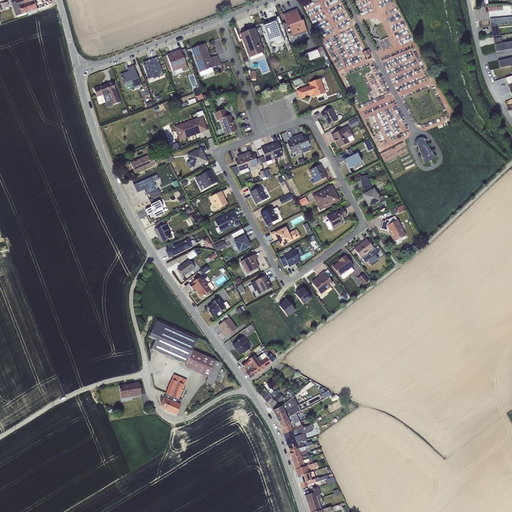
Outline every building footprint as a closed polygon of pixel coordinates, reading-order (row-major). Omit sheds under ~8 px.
[(25,0),(23,1),(27,13),(37,9),(33,0),(25,0)] [(33,0),(37,9),(52,4),(50,0),(33,0)] [(27,13),(23,1),(16,4),(15,2),(11,3),(16,16),(22,14),(22,15),(27,13)] [(297,9),(283,14),(287,26),(285,27),(291,43),(309,37),(303,20),(301,21),(297,9)] [(498,25),(511,23),(511,16),(490,19),(490,26),(498,25)] [(265,25),(265,23),(260,25),(261,27),(263,32),(265,32),(265,34),(269,43),(275,41),(276,45),(284,42),(276,21),(265,25)] [(498,25),(490,26),(492,37),(499,36),(498,25)] [(254,29),(240,34),(242,39),(243,39),(244,42),(243,43),(250,60),(263,55),(262,53),(263,52),(254,29)] [(511,41),(502,43),(495,45),(496,52),(511,48),(511,41)] [(205,44),(191,49),(201,76),(213,72),(212,68),(216,67),(219,73),(223,72),(217,56),(207,59),(206,55),(208,55),(206,50),(207,50),(205,44)] [(321,47),(301,55),(304,62),(325,54),(321,47)] [(185,62),(181,50),(174,53),(174,54),(171,55),(170,54),(166,55),(173,72),(182,69),(183,72),(188,70),(185,62)] [(149,61),(143,63),(149,79),(154,77),(154,79),(163,75),(157,57),(151,59),(152,61),(149,62),(149,61)] [(511,57),(498,61),(500,68),(511,65),(511,57)] [(129,72),(120,75),(124,87),(132,84),(135,89),(141,87),(133,66),(127,68),(129,72)] [(301,78),(292,81),(294,86),(303,83),(301,78)] [(310,86),(303,89),(306,97),(311,95),(311,93),(313,92),(314,96),(325,92),(320,79),(308,83),(310,86)] [(112,82),(93,89),(96,97),(102,95),(107,107),(120,102),(112,82)] [(306,97),(303,89),(303,88),(296,90),(299,100),(306,97)] [(331,108),(321,114),(323,118),(324,117),(328,125),(337,120),(331,108)] [(224,110),(214,113),(217,121),(219,120),(226,136),(236,132),(230,116),(226,117),(224,110)] [(197,118),(177,125),(181,137),(185,136),(185,137),(188,137),(189,136),(190,136),(190,135),(191,135),(192,134),(193,134),(194,134),(195,134),(198,133),(197,131),(205,128),(200,116),(202,116),(204,115),(202,111),(196,113),(197,118)] [(181,137),(177,125),(174,126),(179,141),(207,131),(202,116),(200,116),(205,128),(197,131),(198,133),(195,134),(194,134),(193,134),(192,134),(191,135),(190,135),(190,136),(189,136),(188,137),(185,137),(185,136),(181,137)] [(355,118),(348,122),(351,128),(359,124),(355,118)] [(342,130),(331,135),(338,148),(349,143),(349,142),(354,140),(352,136),(352,135),(348,126),(341,129),(342,130)] [(302,134),(295,137),(300,150),(302,154),(311,150),(309,146),(310,146),(306,136),(303,137),(302,134)] [(300,150),(295,137),(289,139),(290,142),(287,143),(291,154),(300,150)] [(417,145),(424,164),(436,158),(425,142),(426,141),(426,140),(425,139),(423,138),(422,138),(420,138),(419,138),(417,139),(416,140),(415,142),(415,144),(416,146),(417,145)] [(369,139),(364,142),(368,151),(374,148),(369,139)] [(273,144),(269,145),(274,159),(282,156),(277,142),(277,143),(273,144)] [(177,143),(168,146),(170,151),(179,148),(177,143)] [(274,159),(269,145),(265,147),(266,147),(261,149),(261,148),(264,156),(266,162),(274,159)] [(200,149),(187,156),(190,161),(193,167),(193,168),(205,162),(204,161),(206,160),(205,158),(204,157),(202,157),(203,153),(200,149)] [(351,157),(344,160),(346,163),(349,169),(362,162),(357,153),(353,155),(350,149),(347,151),(349,156),(350,155),(351,156),(351,157)] [(250,152),(243,155),(248,168),(258,165),(257,164),(256,159),(254,154),(251,155),(250,152)] [(147,155),(130,163),(135,174),(155,164),(152,157),(148,159),(147,155)] [(248,168),(243,155),(237,157),(238,160),(235,161),(237,166),(232,168),(235,175),(238,174),(238,172),(248,168)] [(320,165),(309,171),(315,183),(326,177),(322,170),(322,169),(320,165)] [(211,170),(199,176),(200,180),(202,179),(206,187),(207,188),(217,182),(214,177),(213,177),(212,175),(213,174),(211,170)] [(153,187),(156,186),(154,182),(159,180),(156,175),(133,185),(137,193),(144,190),(147,195),(149,194),(156,191),(153,187)] [(200,180),(199,176),(195,178),(201,190),(206,187),(202,179),(200,180)] [(368,179),(361,181),(362,188),(371,186),(368,179)] [(156,191),(149,194),(151,199),(160,195),(158,190),(156,186),(153,187),(156,191)] [(262,186),(250,192),(256,204),(267,198),(262,190),(264,190),(262,186)] [(331,186),(312,196),(319,209),(338,199),(331,186)] [(371,186),(362,188),(364,197),(365,197),(366,200),(365,200),(368,206),(380,200),(379,199),(381,198),(377,192),(376,193),(374,188),(373,189),(371,186)] [(221,191),(210,197),(216,210),(227,204),(223,196),(224,196),(221,191)] [(283,198),(279,200),(281,205),(293,199),(290,193),(282,197),(283,198)] [(305,197),(299,200),(302,206),(309,203),(305,197)] [(151,207),(145,210),(148,215),(152,213),(155,218),(165,214),(159,201),(150,205),(151,207)] [(402,205),(396,208),(399,213),(405,211),(402,205)] [(276,214),(273,209),(272,207),(261,213),(267,225),(271,223),(278,219),(276,214)] [(343,209),(327,217),(333,229),(342,224),(341,222),(344,220),(343,217),(346,215),(343,209)] [(233,212),(215,222),(220,233),(233,226),(232,222),(237,219),(233,212)] [(293,225),(305,219),(302,214),(291,220),(293,225)] [(383,221),(380,229),(388,232),(389,231),(395,243),(396,243),(395,241),(400,239),(406,235),(398,220),(396,221),(394,217),(386,221),(386,222),(383,221)] [(156,229),(166,224),(164,219),(154,224),(156,229)] [(307,223),(303,225),(308,235),(312,233),(307,223)] [(166,224),(156,229),(155,229),(162,243),(173,237),(166,224)] [(286,226),(272,234),(274,239),(277,238),(281,245),(300,235),(296,229),(289,232),(286,226)] [(242,229),(231,235),(234,240),(233,241),(238,252),(249,246),(245,239),(247,238),(242,229)] [(178,244),(165,250),(169,259),(192,247),(188,240),(193,238),(191,234),(177,241),(178,244)] [(314,240),(317,247),(319,246),(314,235),(309,238),(311,242),(314,240)] [(208,237),(202,240),(206,248),(209,246),(210,248),(212,246),(208,237)] [(366,239),(354,249),(361,258),(362,258),(366,263),(367,262),(372,267),(379,260),(375,255),(379,253),(377,250),(379,248),(375,242),(372,244),(374,247),(373,248),(366,239)] [(314,240),(311,242),(309,243),(313,250),(318,248),(317,247),(314,240)] [(223,241),(214,246),(217,252),(226,247),(223,241)] [(292,264),(300,260),(299,258),(304,255),(299,246),(295,249),(295,250),(294,250),(295,251),(283,257),(284,258),(279,260),(284,268),(288,266),(289,267),(293,265),(292,264)] [(193,250),(186,255),(190,260),(197,255),(193,250)] [(255,254),(240,262),(242,266),(243,266),(247,274),(258,268),(258,267),(258,266),(254,260),(257,259),(255,254)] [(339,262),(332,267),(340,276),(343,279),(354,271),(351,268),(353,266),(345,255),(338,261),(339,262)] [(189,260),(177,268),(183,277),(195,268),(189,260)] [(191,283),(188,285),(193,291),(195,289),(201,298),(205,295),(206,296),(207,296),(209,295),(209,293),(208,292),(211,290),(204,280),(207,278),(204,274),(209,270),(207,266),(199,272),(201,276),(191,283)] [(328,278),(324,273),(324,272),(318,276),(319,277),(312,283),(321,295),(330,287),(329,286),(332,283),(328,278)] [(363,274),(358,279),(363,286),(368,281),(363,274)] [(265,276),(250,284),(255,291),(256,290),(259,295),(271,288),(265,276)] [(303,288),(295,294),(303,305),(311,298),(303,288)] [(211,305),(207,307),(210,311),(209,312),(213,318),(217,314),(216,313),(220,310),(221,311),(226,308),(226,309),(230,307),(226,302),(223,304),(218,298),(210,303),(211,305)] [(287,300),(279,306),(287,317),(295,311),(287,300)] [(240,307),(236,310),(239,314),(245,310),(242,306),(241,307),(240,307)] [(229,318),(222,323),(218,326),(226,337),(237,329),(229,318)] [(185,364),(192,350),(197,339),(156,321),(149,337),(155,340),(151,349),(185,364)] [(250,325),(244,330),(248,336),(255,331),(250,325)] [(243,337),(232,345),(239,355),(251,347),(243,337)] [(264,353),(257,359),(264,369),(272,363),(271,363),(275,360),(262,345),(260,346),(264,353)] [(192,350),(185,364),(185,367),(207,378),(206,382),(212,385),(222,364),(192,350)] [(264,369),(257,359),(254,355),(241,365),(244,368),(247,372),(245,373),(250,379),(264,369)] [(185,378),(187,373),(177,369),(175,374),(185,378)] [(174,374),(161,405),(164,410),(176,415),(181,405),(177,403),(186,379),(174,374)] [(139,383),(119,386),(121,398),(141,395),(139,383)] [(289,389),(285,394),(290,398),(294,394),(289,389)] [(328,390),(321,394),(324,399),(331,395),(328,390)] [(266,403),(272,398),(266,391),(260,395),(266,403)] [(280,394),(275,399),(279,403),(284,398),(280,394)] [(280,405),(272,411),(275,417),(298,406),(293,396),(280,405)] [(272,398),(266,403),(269,406),(275,401),(272,398)] [(275,401),(269,406),(272,411),(280,405),(275,401)] [(298,406),(275,417),(278,422),(295,413),(300,411),(298,406)] [(295,413),(278,422),(281,428),(300,422),(295,413)] [(300,422),(281,428),(283,434),(303,428),(302,424),(301,425),(300,422)] [(303,428),(283,434),(287,446),(302,441),(306,440),(304,434),(311,431),(313,429),(311,425),(303,428)] [(302,441),(287,446),(289,452),(308,446),(312,445),(312,442),(309,443),(309,442),(303,444),(302,441)] [(308,446),(289,452),(291,458),(307,453),(310,452),(308,446)] [(307,453),(291,458),(293,464),(308,459),(313,457),(312,455),(308,456),(307,453)] [(308,459),(293,464),(295,470),(314,464),(310,462),(308,459)] [(314,464),(295,470),(297,477),(307,474),(306,470),(309,469),(310,469),(318,467),(316,463),(314,464)] [(307,474),(297,477),(300,484),(315,479),(313,472),(307,474)] [(315,479),(300,484),(301,489),(308,487),(308,486),(326,480),(328,479),(327,475),(315,479)] [(306,503),(321,498),(320,495),(318,488),(309,490),(310,494),(304,496),(306,503)] [(321,498),(306,503),(309,511),(315,511),(321,510),(319,506),(322,505),(323,504),(321,498)]
